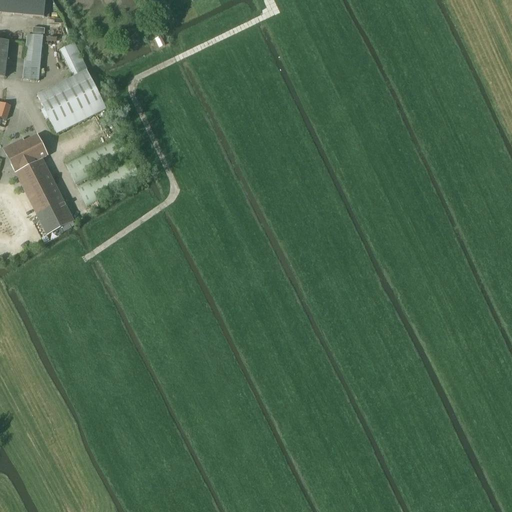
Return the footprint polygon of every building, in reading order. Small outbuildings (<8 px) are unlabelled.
[(0,0),(0,14),(43,18),(45,0),(0,0)] [(165,46),(161,38),(155,40),(159,49),(165,46)] [(9,42),(0,41),(0,78),(5,79),(9,42)] [(86,72),(37,96),(56,136),(106,111),(86,72)] [(3,104),(0,112),(0,118),(6,121),(11,107),(3,104)] [(41,160),(47,157),(37,136),(4,153),(15,173),(41,160)] [(120,137),(65,166),(75,185),(130,157),(120,137)] [(73,222),(41,160),(15,173),(47,236),(73,222)] [(132,161),(77,188),(87,207),(141,180),(132,161)]
